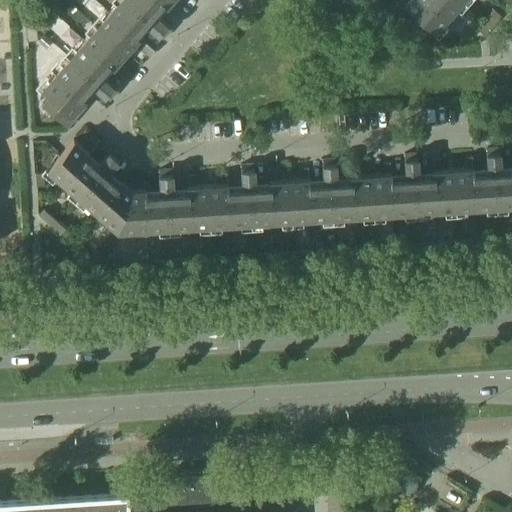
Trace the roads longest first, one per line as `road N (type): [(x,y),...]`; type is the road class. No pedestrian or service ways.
road 1 (residential): [(511,130),(141,152),(111,123),(220,0)]
road 2 (secondary): [(511,322),(0,352)]
road 3 (secondary): [(0,418),(511,390)]
